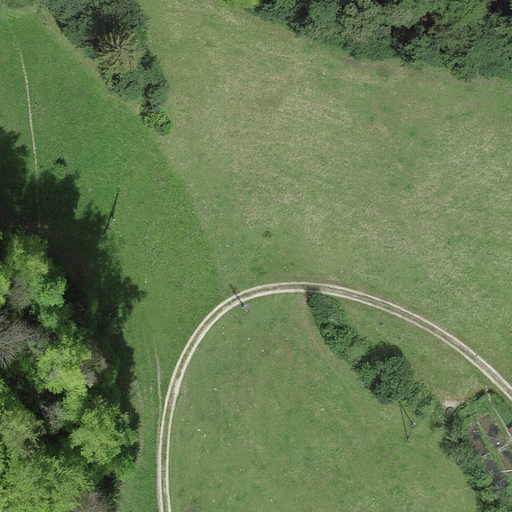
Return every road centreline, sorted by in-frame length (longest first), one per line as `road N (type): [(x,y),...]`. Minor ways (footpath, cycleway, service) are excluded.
road 1 (track): [(511,399),(452,342),(360,296),(304,287),(238,297),(196,334),(180,368),(167,446),(170,511)]
road 2 (track): [(511,87),(437,65),(348,53),(221,0)]
